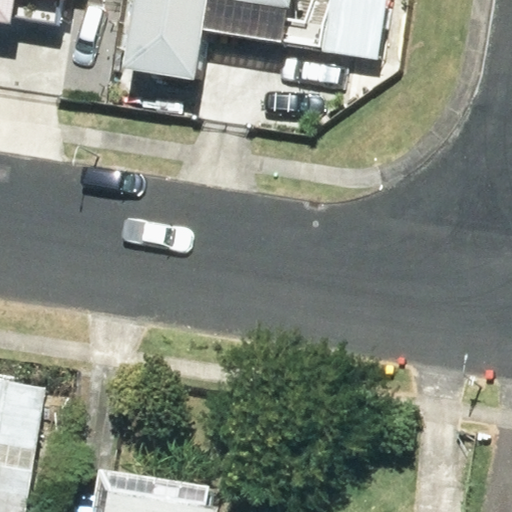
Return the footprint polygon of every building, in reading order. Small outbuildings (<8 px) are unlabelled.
[(0,0),(0,35),(29,40),(35,5),(84,13),(85,0),(0,0)] [(155,0),(142,83),(213,94),(227,10),(308,23),(311,0),(155,0)] [(390,69),(398,3),(371,0),(340,0),(333,62),(390,69)] [(0,511),(40,511),(59,395),(0,385),(0,511)] [(226,511),(228,499),(116,482),(111,511),(226,511)]
